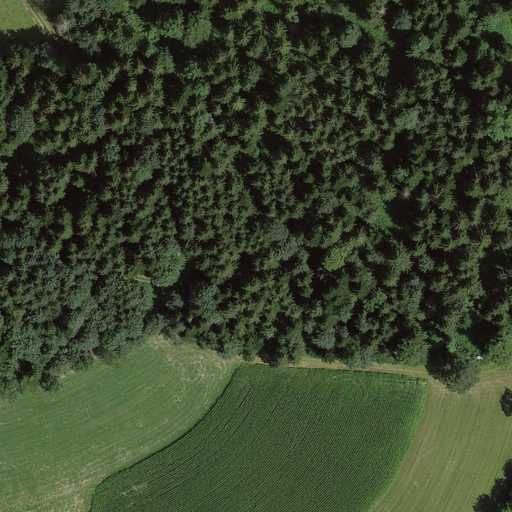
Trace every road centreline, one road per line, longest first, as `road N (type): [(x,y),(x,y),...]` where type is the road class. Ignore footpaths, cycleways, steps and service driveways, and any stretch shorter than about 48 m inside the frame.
road 1 (track): [(105,0),(185,73),(219,121),(293,283),(303,366)]
road 2 (track): [(26,0),(95,109),(170,198),(179,244),(160,330)]
road 3 (track): [(285,267),(341,301),(369,289),(405,130),(407,45)]
road 4 (track): [(34,272),(96,270),(171,281)]
